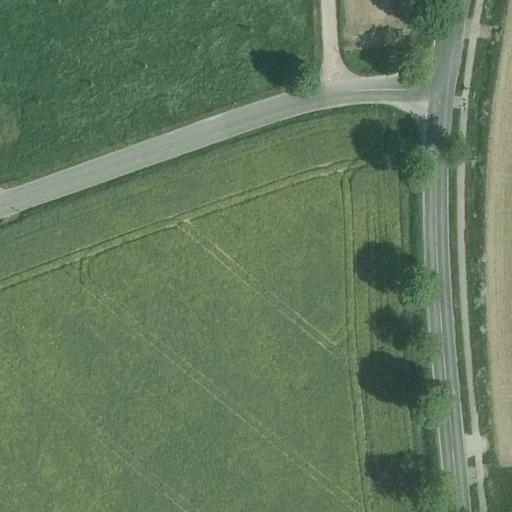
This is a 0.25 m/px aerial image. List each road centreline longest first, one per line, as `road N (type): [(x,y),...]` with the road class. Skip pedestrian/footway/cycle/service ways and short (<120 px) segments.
road 1 (tertiary): [(441,89),(335,87),(0,206)]
road 2 (secondary): [(458,511),(437,279),(441,89)]
